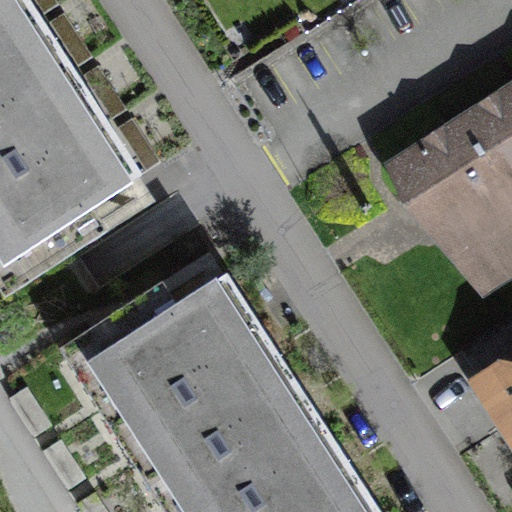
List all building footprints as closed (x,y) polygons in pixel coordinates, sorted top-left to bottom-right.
[(156,207),(23,0),(0,0),(0,280),(12,299),(156,207)] [(211,0),(241,50),(296,16),(285,0),(211,0)] [(511,87),(395,160),(475,289),(511,265),(511,87)] [(383,511),(217,253),(71,347),(177,511),(383,511)] [(511,356),(477,378),(511,432),(511,356)]
